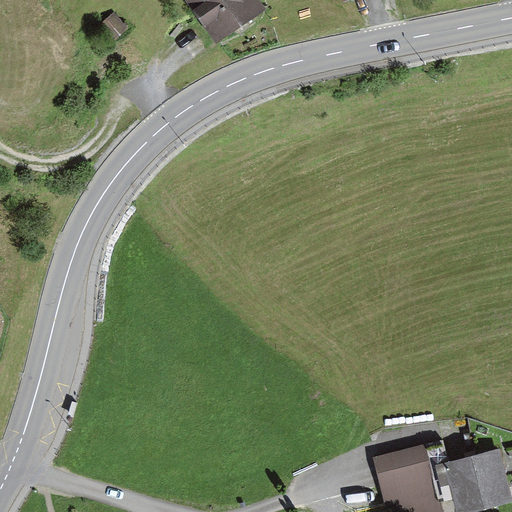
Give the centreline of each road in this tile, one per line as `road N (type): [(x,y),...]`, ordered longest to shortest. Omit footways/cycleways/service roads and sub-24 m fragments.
road 1 (tertiary): [(8,472),(77,242),(114,176),(145,142),(181,112),(271,68),(511,17)]
road 2 (residential): [(8,472),(155,508)]
